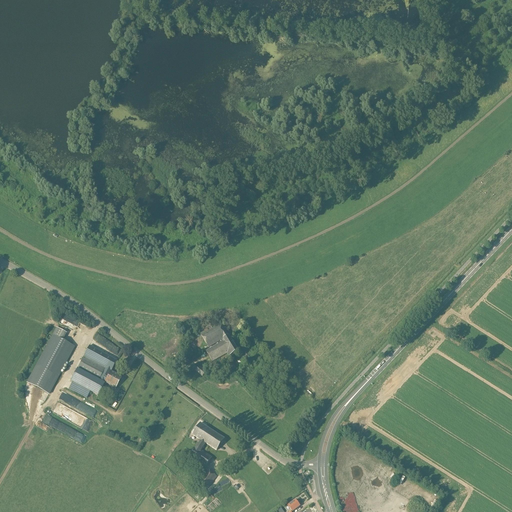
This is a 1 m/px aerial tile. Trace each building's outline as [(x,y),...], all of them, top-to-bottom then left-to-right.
[(213,328),(208,319),(195,326),(209,348),(219,342),(219,343),(206,351),(213,362),(227,353),(229,356),(238,351),(233,343),(235,342),(234,340),(232,341),(230,337),(229,335),(224,327),(222,324),(213,328)] [(35,367),(27,383),(49,394),(74,347),(63,341),(67,333),(56,327),(52,335),(35,367)] [(73,382),(69,389),(87,399),(90,392),(98,396),(105,383),(115,388),(121,377),(111,372),(117,361),(89,346),(84,357),(105,368),(99,380),(86,373),(88,370),(79,365),(78,369),(77,369),(70,381),(73,382)] [(202,377),(206,371),(199,365),(195,370),(202,377)] [(263,390),(268,384),(264,380),(259,386),(263,390)] [(44,413),(41,421),(47,424),(51,416),(44,413)] [(199,442),(189,458),(205,468),(212,457),(202,450),(206,444),(217,451),(224,439),(201,423),(193,435),(200,440),(199,442)] [(207,489),(217,477),(208,470),(199,482),(207,489)] [(293,510),(301,505),(296,499),(288,504),(293,510)]
